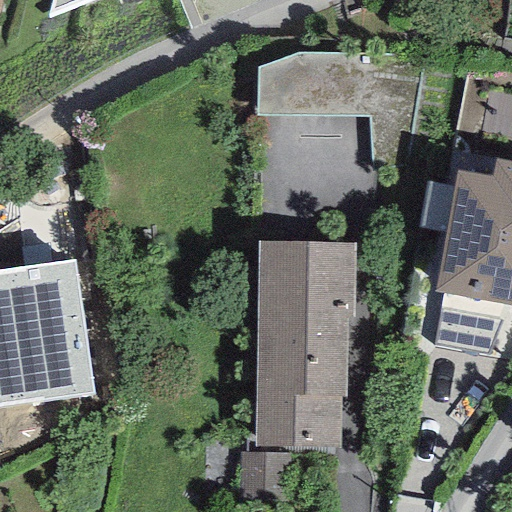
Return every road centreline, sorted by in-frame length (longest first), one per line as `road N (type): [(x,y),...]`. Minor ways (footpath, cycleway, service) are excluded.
road 1 (residential): [(0,153),(173,52),(300,0)]
road 2 (unknown): [(362,305),(343,511)]
